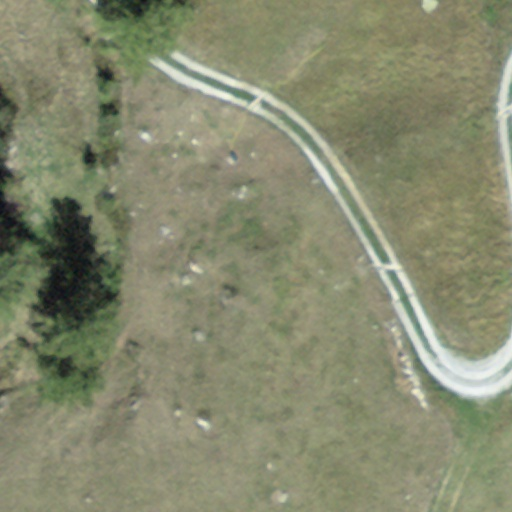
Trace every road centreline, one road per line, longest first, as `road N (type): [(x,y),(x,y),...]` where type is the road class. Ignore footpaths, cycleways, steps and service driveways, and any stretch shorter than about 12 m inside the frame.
road 1 (track): [(98,0),(174,64),(297,126),(444,368),(474,380),(511,357)]
road 2 (track): [(474,380),(430,511)]
